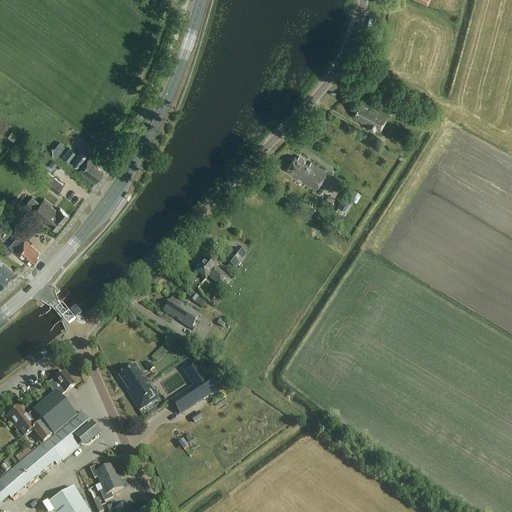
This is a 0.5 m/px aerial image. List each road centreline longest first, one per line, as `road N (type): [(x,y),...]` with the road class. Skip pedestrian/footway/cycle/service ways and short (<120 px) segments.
road 1 (unclassified): [(79,334),(318,94),(350,45),(362,0)]
road 2 (primary): [(37,283),(128,174),(175,82),(201,0)]
road 3 (tertiary): [(155,511),(79,334)]
